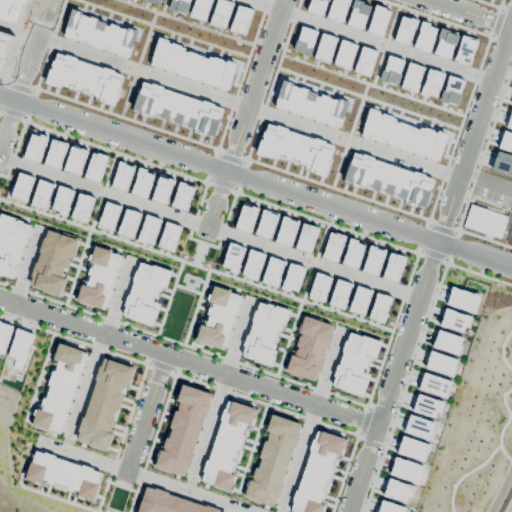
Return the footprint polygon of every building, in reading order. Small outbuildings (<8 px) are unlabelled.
[(0,0),(0,18),(16,24),(25,0),(0,0)] [(189,0),(185,15),(168,9),(171,0),(189,0)] [(210,0),(205,22),(189,16),(193,0),(210,0)] [(224,28),(208,23),(215,0),(226,0),(233,2),(224,28)] [(309,0),(327,0),(322,16),(306,10),(309,0)] [(331,0),(349,0),(341,23),(326,17),(331,0)] [(361,29),(345,24),(353,0),(361,0),(371,4),(361,29)] [(244,36),(228,30),(237,4),(253,9),(244,36)] [(376,5),(391,11),(382,36),(366,31),(376,5)] [(128,59),(59,35),(69,6),(83,10),(82,14),(121,27),(123,23),(139,29),(128,59)] [(400,14),(418,20),(408,45),(392,40),(400,14)] [(421,20),(437,26),(428,52),(412,47),(421,20)] [(300,25),(317,30),(309,57),(291,50),(300,25)] [(441,27),(458,34),(449,59),(433,55),(441,27)] [(0,32),(12,37),(2,71),(0,70),(0,32)] [(322,32),(336,37),(329,63),(312,58),(322,32)] [(461,33),(479,40),(469,67),(452,61),(461,33)] [(158,39),(150,64),(227,92),(237,64),(222,59),(221,62),(209,57),(207,59),(204,58),(205,55),(158,39)] [(340,39),(357,45),(349,69),(331,65),(340,39)] [(361,44),(377,50),(369,75),(352,71),(361,44)] [(114,104),(93,97),(94,94),(67,84),(65,90),(45,82),(55,53),(77,60),(77,62),(111,72),(112,70),(124,75),(114,104)] [(387,54),(404,60),(396,85),(379,80),(387,54)] [(407,60),(423,67),(416,93),(399,87),(407,60)] [(427,67),(444,74),(436,97),(429,95),(428,98),(419,94),(427,67)] [(448,75),(464,80),(457,106),(439,100),(448,75)] [(280,77),(269,107),(339,131),(349,101),(280,77)] [(141,80),(131,107),(154,116),(155,112),(198,128),(197,134),(216,140),(225,108),(202,100),(202,103),(161,89),(162,86),(141,80)] [(368,106),(360,135),(439,163),(448,133),(425,126),(423,130),(395,119),(396,115),(368,106)] [(264,120),(335,145),(325,177),(313,174),(314,170),(272,155),(270,159),(252,153),(264,120)] [(511,152),(496,147),(503,129),(511,132),(511,152)] [(29,130),(47,136),(39,163),(21,157),(29,130)] [(51,138),(67,144),(59,169),(44,164),(51,138)] [(72,144),(88,151),(80,175),(63,170),(72,144)] [(93,150),(108,156),(100,183),(82,177),(93,150)] [(342,180),(365,188),(366,184),(410,199),(409,205),(425,209),(434,179),(353,150),(342,180)] [(511,155),(497,150),(496,156),(494,156),(490,169),(511,177),(511,155)] [(119,160),(135,165),(125,192),(110,186),(119,160)] [(138,166),(154,172),(146,198),(129,193),(138,166)] [(18,172),(35,177),(25,202),(9,197),(18,172)] [(158,172),(174,179),(166,206),(150,201),(158,172)] [(486,173),(511,182),(511,194),(510,201),(480,191),(486,173)] [(39,179),(54,184),(45,210),(29,204),(39,179)] [(178,180),(195,185),(186,213),(170,207),(178,180)] [(59,185),(74,191),(65,216),(50,210),(59,185)] [(78,192),(94,198),(86,224),(69,217),(78,192)] [(478,196),(508,205),(502,224),(488,219),(473,213),(478,196)] [(104,199),(122,205),(112,232),(95,227),(104,199)] [(242,201),(258,208),(249,234),(234,229),(242,201)] [(500,239),(508,216),(470,204),(463,226),(500,239)] [(125,207),(140,212),(131,238),(116,233),(125,207)] [(262,208),(279,214),(269,242),(254,235),(262,208)] [(0,212),(31,224),(13,279),(0,275),(0,212)] [(145,214),(162,220),(153,246),(136,241),(145,214)] [(281,214),(298,220),(289,247),(275,242),(281,214)] [(164,221),(182,227),(173,253),(156,247),(164,221)] [(302,222),(320,228),(310,253),(294,248),(302,222)] [(47,228),(28,286),(60,297),(65,278),(63,277),(70,256),(74,257),(79,238),(47,228)] [(330,231),(346,236),(337,262),(321,257),(330,231)] [(349,237),(365,244),(357,270),(340,264),(349,237)] [(229,242),(245,248),(236,274),(221,268),(229,242)] [(370,244),(386,250),(377,276),(360,270),(370,244)] [(94,245),(122,255),(105,310),(75,301),(81,284),(86,286),(92,264),(88,262),(94,245)] [(249,249),(267,255),(257,282),(240,275),(249,249)] [(390,252),(406,257),(397,283),(381,278),(390,252)] [(269,255),(285,261),(277,288),(259,283),(269,255)] [(141,260),(170,271),(164,288),(162,287),(156,303),(159,304),(152,325),(122,316),(141,260)] [(289,262),(306,268),(296,294),(280,289),(289,262)] [(316,272),(331,277),(323,303),(308,298),(316,272)] [(336,279),(352,284),(343,310),(327,305),(336,279)] [(356,284),(373,291),(363,315),(347,311),(356,284)] [(214,285),(242,296),(224,350),(194,341),(200,323),(205,326),(212,303),(208,301),(214,285)] [(451,286),(462,290),(480,296),(475,314),(446,304),(450,292),(449,291),(451,286)] [(375,291),(393,298),(384,324),(367,318),(375,291)] [(259,300),(291,310),(282,333),(276,331),(273,342),(279,345),(271,368),(241,355),(259,300)] [(445,308),(472,316),(468,328),(464,327),(462,333),(439,326),(445,308)] [(303,314),(334,326),(316,381),(283,373),(290,353),(295,355),(301,333),(297,331),(303,314)] [(0,321),(13,326),(3,355),(0,353),(0,321)] [(16,328),(33,334),(24,363),(13,360),(14,357),(7,354),(16,328)] [(437,329),(431,347),(458,355),(462,345),(459,344),(462,337),(437,329)] [(351,331),(381,341),(376,358),(372,357),(366,373),(371,375),(363,396),(332,387),(351,331)] [(31,424),(49,431),(49,428),(60,433),(86,353),(59,342),(53,359),(58,361),(55,372),(53,370),(47,385),(50,386),(46,398),(43,397),(40,404),(43,406),(42,409),(36,409),(31,424)] [(430,350),(427,360),(425,368),(452,377),(456,366),(455,366),(457,359),(430,350)] [(108,359),(104,372),(98,370),(94,379),(96,380),(84,417),(82,416),(77,430),(79,431),(76,440),(90,445),(89,447),(108,453),(113,435),(110,434),(115,421),(112,420),(115,409),(117,410),(123,394),(121,393),(123,388),(125,389),(126,384),(129,384),(135,367),(108,359)] [(423,372),(417,389),(447,399),(452,381),(423,372)] [(180,381),(211,394),(184,477),(152,468),(158,449),(163,451),(163,448),(161,447),(166,436),(168,437),(171,429),(168,427),(174,409),(177,410),(179,402),(175,400),(180,381)] [(417,393),(411,411),(435,418),(437,412),(439,413),(443,402),(417,393)] [(257,409),(226,399),(200,481),(213,484),(212,488),(229,493),(235,474),(230,473),(248,424),(252,425),(257,409)] [(270,411),(302,423),(273,507),(241,496),(248,478),(252,480),(253,478),(251,477),(255,466),(258,467),(261,459),(257,457),(263,439),(267,440),(269,432),(265,430),(270,411)] [(409,414),(403,431),(430,440),(435,422),(409,414)] [(317,431),(290,510),(294,511),(323,511),(325,507),(321,504),(324,492),(327,494),(332,480),(328,479),(333,466),(336,467),(339,455),(342,456),(346,439),(317,431)] [(402,435),(396,453),(424,462),(428,451),(425,450),(427,444),(402,435)] [(35,450),(32,462),(30,462),(24,478),(40,485),(42,478),(47,480),(46,483),(53,485),(54,482),(67,486),(66,490),(72,492),(73,489),(78,491),(77,496),(94,502),(99,485),(96,484),(100,473),(91,470),(92,468),(81,464),(81,466),(54,459),(55,456),(44,451),(43,453),(35,450)] [(394,456),(400,458),(400,459),(423,466),(418,484),(389,474),(394,462),(393,461),(394,456)] [(388,478),(383,496),(406,503),(408,496),(411,497),(415,487),(388,478)] [(224,511),(146,486),(136,511),(224,511)] [(381,499),(377,511),(404,511),(406,507),(381,499)]
